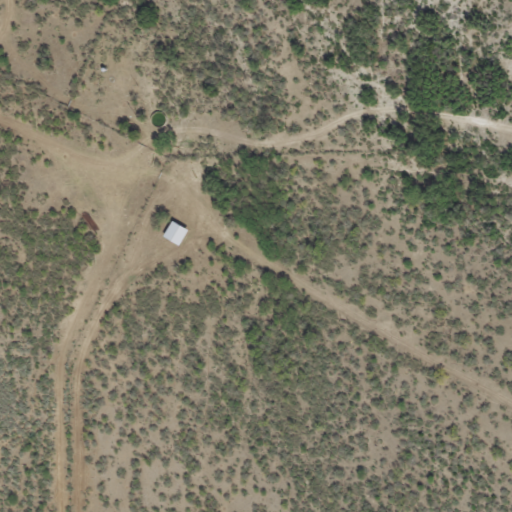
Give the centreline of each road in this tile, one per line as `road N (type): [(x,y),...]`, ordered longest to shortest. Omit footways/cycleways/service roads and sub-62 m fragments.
road 1 (residential): [(511,123),(454,109),(354,135),(244,136),(93,155),(0,120)]
road 2 (residential): [(170,148),(101,287),(79,352),(78,511)]
road 3 (residential): [(176,0),(191,63),(219,120),(244,136)]
